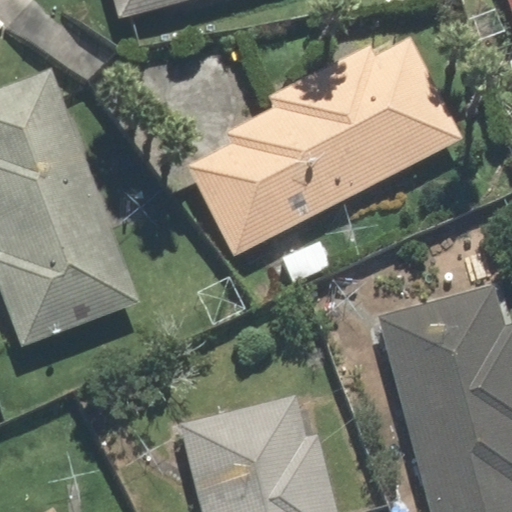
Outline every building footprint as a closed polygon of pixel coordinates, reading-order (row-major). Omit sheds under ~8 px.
[(102,0),(110,28),(209,0),(102,0)] [(511,0),(488,0),(510,64),(494,70),(511,124),(511,0)] [(458,155),(400,38),(261,106),(267,117),(217,141),(224,154),(181,175),(227,268),(458,155)] [(42,79),(0,95),(0,323),(15,361),(133,316),(42,79)] [(511,511),(511,342),(496,347),(484,302),(375,332),(423,511),(511,511)] [(301,458),(291,414),(179,441),(196,511),(329,511),(316,454),(301,458)]
